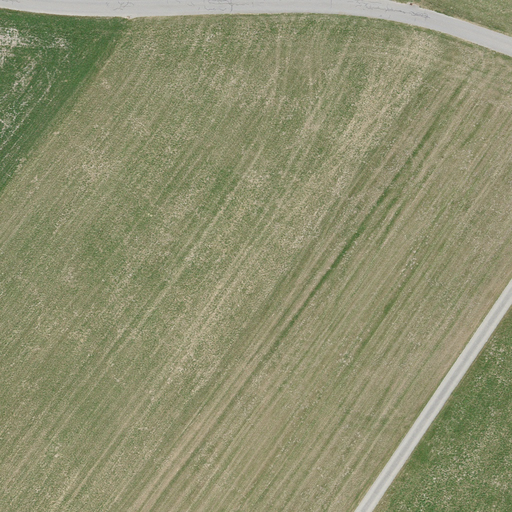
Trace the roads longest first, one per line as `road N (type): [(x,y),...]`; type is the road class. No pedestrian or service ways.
road 1 (residential): [(7,0),(53,11),(388,10),(511,46)]
road 2 (track): [(511,287),(363,511)]
